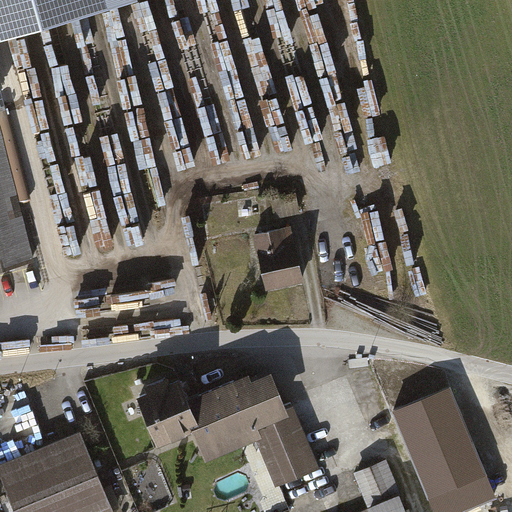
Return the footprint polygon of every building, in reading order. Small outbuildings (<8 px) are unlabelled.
[(0,0),(0,46),(138,8),(135,0),(0,0)] [(0,273),(35,264),(0,138),(0,112),(3,112),(0,101),(0,273)] [(292,228),(257,234),(267,290),(303,283),(292,228)] [(145,389),(138,391),(159,445),(196,431),(208,461),(260,441),(278,485),(321,468),(296,405),(289,408),(275,372),(253,381),(251,374),(192,397),(183,374),(169,379),(166,374),(143,383),(145,389)] [(111,511),(82,434),(0,466),(0,476),(13,511),(111,511)] [(421,470),(434,511),(472,511),(454,459),(421,470)] [(400,511),(395,501),(401,498),(387,463),(350,478),(364,511),(400,511)]
